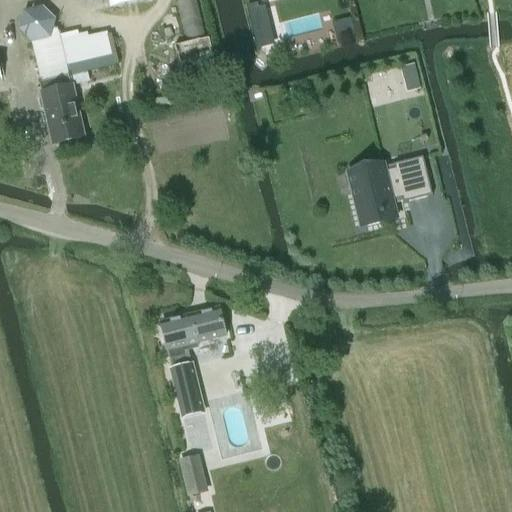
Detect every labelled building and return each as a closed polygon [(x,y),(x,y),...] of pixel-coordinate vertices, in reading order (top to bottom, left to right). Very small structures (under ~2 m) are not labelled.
[(153,1),(153,0),(107,0),(110,9),(153,1)] [(31,45),(41,84),(43,94),(41,94),(42,97),(39,101),(41,110),(45,112),(53,146),(84,139),(73,87),(70,87),(68,78),(59,35),(51,37),(55,22),(42,8),(23,12),(18,31),(31,45)] [(77,52),(109,44),(106,32),(92,35),(91,31),(87,32),(88,36),(74,39),(77,52)] [(414,65),(400,69),(403,82),(418,78),(414,65)] [(403,203),(432,196),(423,158),(394,166),(395,168),(387,170),(385,162),(346,172),(361,228),(397,219),(393,202),(402,200),(403,203)] [(219,310),(206,313),(161,324),(167,351),(168,351),(171,361),(186,357),(185,352),(198,348),(196,344),(226,337),(219,310)] [(183,419),(203,414),(191,366),(171,371),(183,419)] [(195,463),(186,424),(172,427),(180,466),(195,463)]
